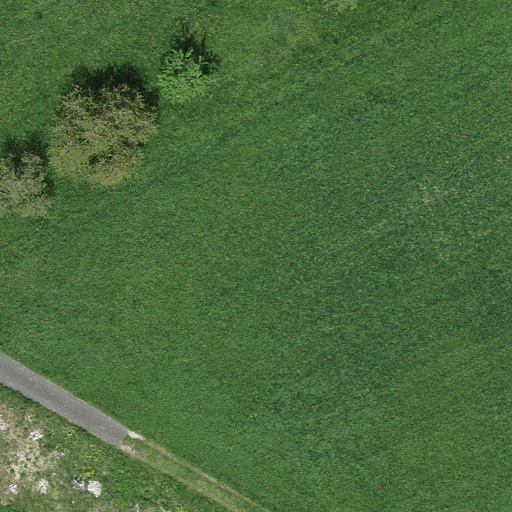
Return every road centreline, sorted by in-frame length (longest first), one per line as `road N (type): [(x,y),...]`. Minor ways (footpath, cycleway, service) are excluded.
road 1 (track): [(262,511),(118,438)]
road 2 (residential): [(0,368),(118,438)]
